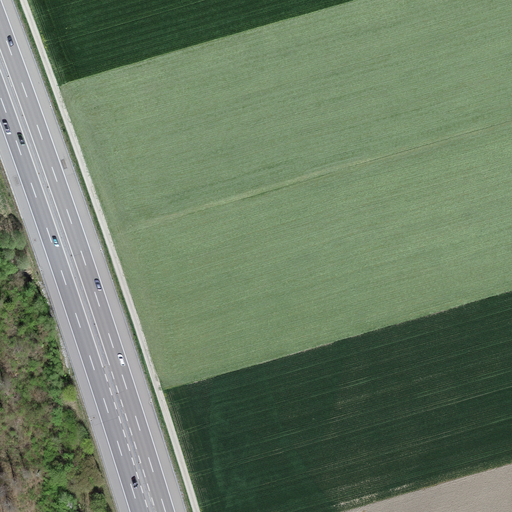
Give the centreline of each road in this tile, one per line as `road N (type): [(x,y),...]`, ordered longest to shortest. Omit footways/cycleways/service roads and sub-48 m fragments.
road 1 (track): [(196,511),(23,0)]
road 2 (motorway): [(165,511),(0,23)]
road 3 (motorway): [(0,96),(139,511)]
